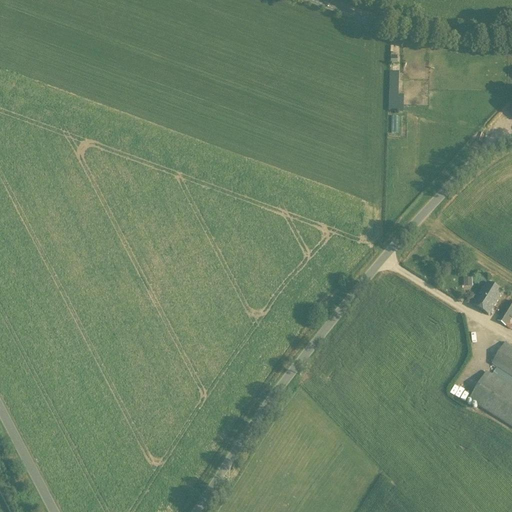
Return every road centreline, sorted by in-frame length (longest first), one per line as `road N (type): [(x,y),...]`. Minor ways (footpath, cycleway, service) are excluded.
road 1 (unclassified): [(196,511),(263,406),(381,258),(473,161),(511,139)]
road 2 (unclassified): [(511,39),(435,36),(317,0)]
